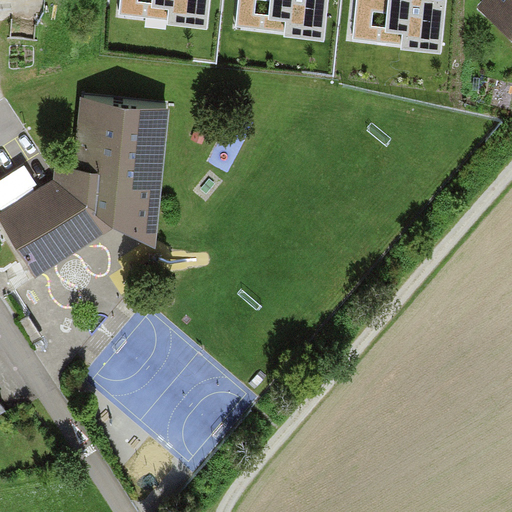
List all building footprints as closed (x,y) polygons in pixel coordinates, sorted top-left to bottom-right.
[(208,0),(147,0),(170,2),(169,18),(206,22),(208,0)] [(326,0),(239,0),(238,9),(287,14),(285,29),(323,33),(326,0)] [(444,0),(357,0),(355,21),(404,26),(402,41),(440,45),(444,0)] [(511,0),(490,0),(485,7),(511,28),(511,0)] [(0,215),(40,276),(119,224),(160,247),(172,105),(83,98),(76,166),(56,166),(56,179),(0,211),(0,215)]
